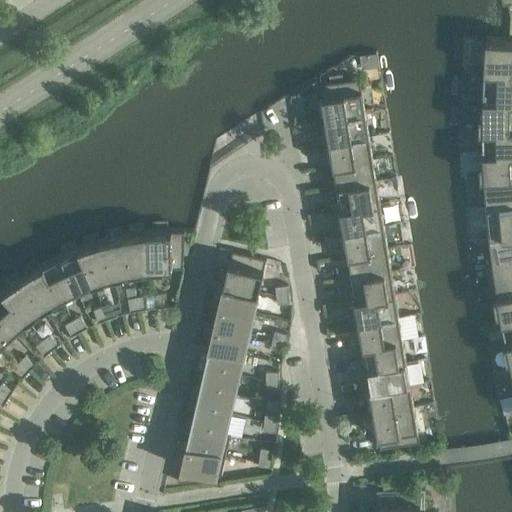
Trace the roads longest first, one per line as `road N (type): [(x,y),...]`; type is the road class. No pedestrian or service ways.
road 1 (residential): [(337,511),(289,187),(252,167),(229,176),(181,349)]
road 2 (residential): [(15,511),(13,489),(33,428),(69,387),(150,345),(181,349)]
road 3 (residential): [(181,349),(144,511)]
